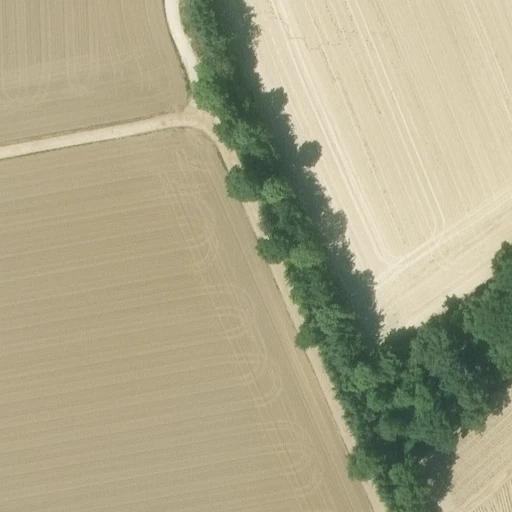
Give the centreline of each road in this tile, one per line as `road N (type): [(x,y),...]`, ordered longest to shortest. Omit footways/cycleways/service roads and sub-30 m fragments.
road 1 (track): [(380,511),(211,116)]
road 2 (track): [(0,154),(211,116)]
road 3 (track): [(211,116),(169,14),(172,0)]
